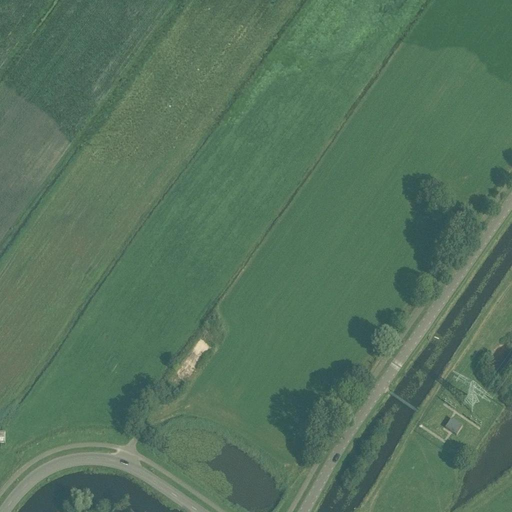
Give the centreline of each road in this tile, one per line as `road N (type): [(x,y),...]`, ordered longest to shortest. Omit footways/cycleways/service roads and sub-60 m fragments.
road 1 (tertiary): [(303,511),(354,424),(511,199)]
road 2 (track): [(364,511),(511,278)]
road 3 (tertiary): [(4,511),(39,475),(79,460),(123,464),(197,511)]
